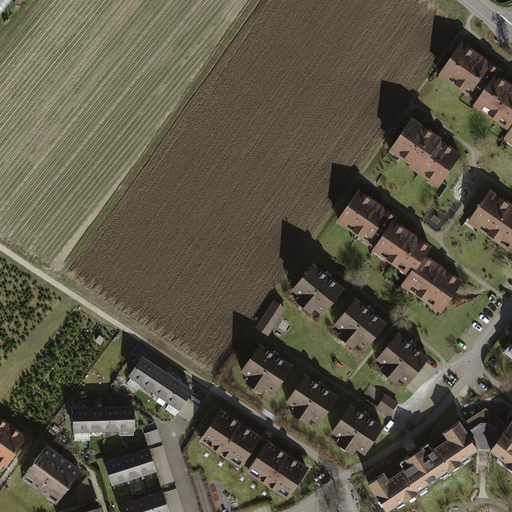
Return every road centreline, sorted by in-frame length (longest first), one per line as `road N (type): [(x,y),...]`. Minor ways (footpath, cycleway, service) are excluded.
road 1 (track): [(0,243),(339,472)]
road 2 (unknown): [(408,436),(278,348)]
